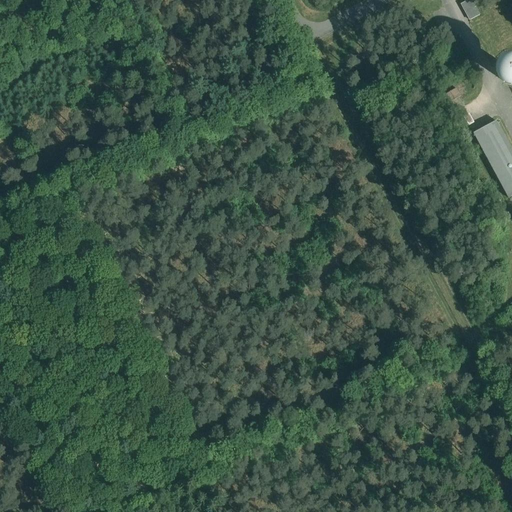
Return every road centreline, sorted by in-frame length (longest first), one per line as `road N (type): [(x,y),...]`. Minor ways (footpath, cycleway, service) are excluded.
road 1 (track): [(106,511),(467,346)]
road 2 (track): [(303,31),(467,346)]
road 3 (track): [(323,70),(0,215)]
road 4 (track): [(98,0),(179,131)]
